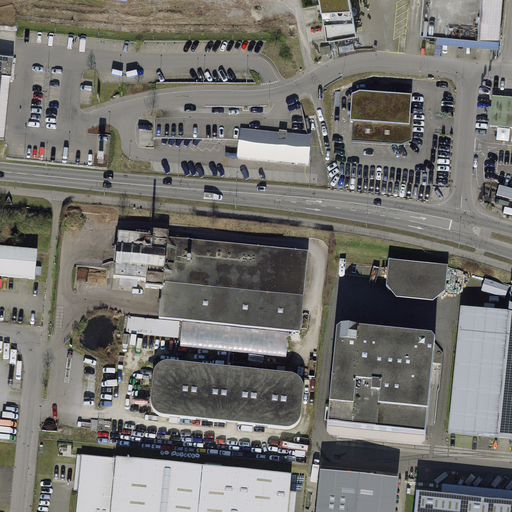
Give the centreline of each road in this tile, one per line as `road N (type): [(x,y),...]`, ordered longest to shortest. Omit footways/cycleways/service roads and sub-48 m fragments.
road 1 (residential): [(457,225),(471,69),(369,60),(293,91),(152,102),(69,126)]
road 2 (secondary): [(457,225),(360,205),(0,170)]
road 3 (residential): [(0,330),(30,339),(17,511)]
road 4 (unknown): [(467,125),(430,124),(419,163),(352,153)]
